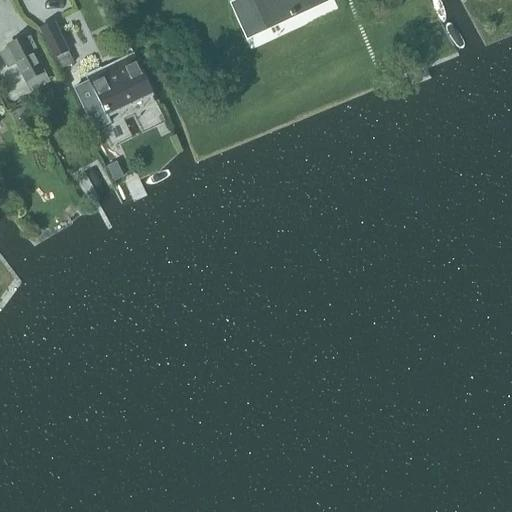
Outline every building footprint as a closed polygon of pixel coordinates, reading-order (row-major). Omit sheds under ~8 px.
[(250,0),(258,16),(267,32),(334,1),(332,0),(250,0)] [(54,24),(39,31),(53,60),(57,71),(73,64),(68,53),(54,24)] [(1,55),(8,70),(16,66),(29,93),(48,83),(35,55),(37,54),(30,39),(26,41),(24,38),(7,46),(9,50),(1,55)] [(89,83),(73,90),(93,132),(108,125),(105,118),(152,96),(133,55),(86,77),(89,83)] [(26,107),(9,116),(21,138),(38,129),(26,107)] [(114,182),(123,178),(115,163),(107,167),(114,182)]
